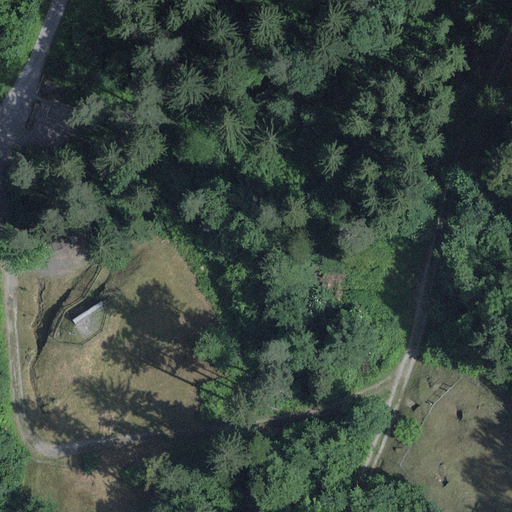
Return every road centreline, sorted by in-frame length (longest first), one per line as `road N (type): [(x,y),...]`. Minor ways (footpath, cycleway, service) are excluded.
road 1 (track): [(0,127),(35,452),(375,395),(410,364)]
road 2 (track): [(511,69),(354,511)]
road 3 (track): [(67,0),(0,130)]
